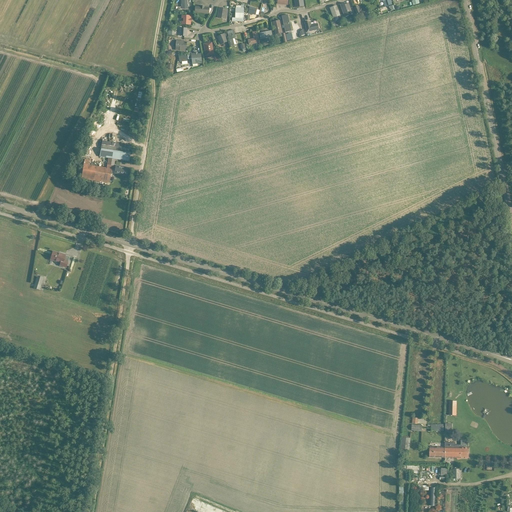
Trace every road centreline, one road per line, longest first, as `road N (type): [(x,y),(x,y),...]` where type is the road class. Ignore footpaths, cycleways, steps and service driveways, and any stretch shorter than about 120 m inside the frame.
road 1 (tertiary): [(511,361),(130,244)]
road 2 (track): [(130,244),(87,511)]
road 3 (unclassified): [(130,244),(163,0)]
road 4 (unclassified): [(511,222),(466,0)]
road 5 (residential): [(207,26),(212,32),(347,0)]
road 6 (tertiary): [(130,244),(0,204)]
